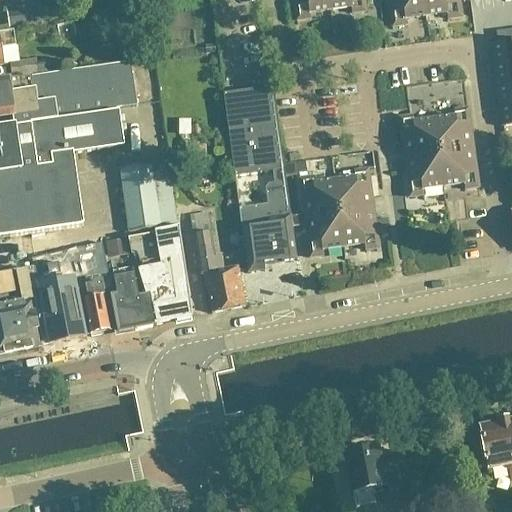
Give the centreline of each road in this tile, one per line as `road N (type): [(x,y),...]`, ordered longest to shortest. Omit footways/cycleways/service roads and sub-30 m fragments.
road 1 (residential): [(504,292),(473,61),(462,55),(293,72),(277,52),(270,0)]
road 2 (tertiary): [(168,361),(504,292)]
road 3 (residential): [(189,460),(296,424),(511,380)]
road 4 (residential): [(0,501),(189,460)]
road 5 (residential): [(0,395),(168,361)]
